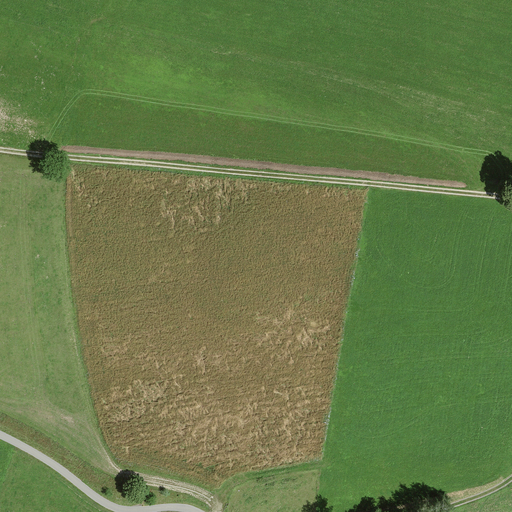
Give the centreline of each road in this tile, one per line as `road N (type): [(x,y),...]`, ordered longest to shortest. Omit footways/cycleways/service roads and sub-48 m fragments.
road 1 (track): [(0,151),(511,200)]
road 2 (unclassified): [(0,434),(119,509),(196,511)]
